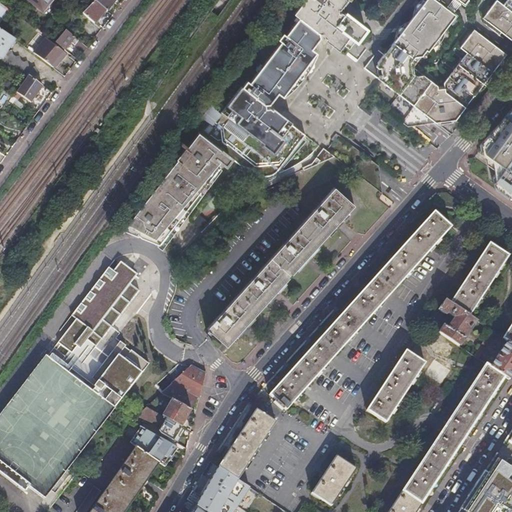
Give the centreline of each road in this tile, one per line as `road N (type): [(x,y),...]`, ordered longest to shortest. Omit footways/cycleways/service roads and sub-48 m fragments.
road 1 (residential): [(440,167),(233,392),(162,511)]
road 2 (residential): [(486,201),(349,416),(353,438),(369,447),(424,417),(444,426)]
road 3 (residential): [(0,182),(135,0)]
